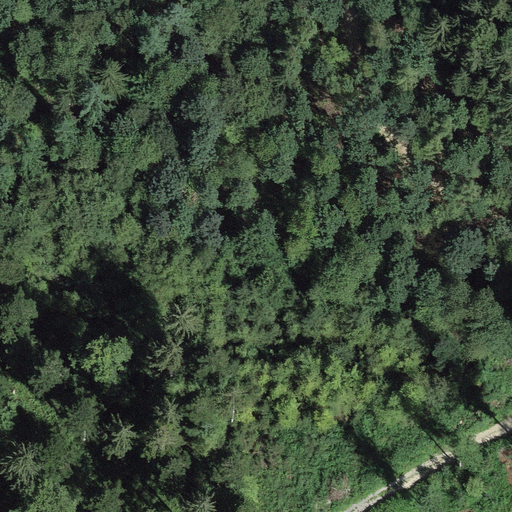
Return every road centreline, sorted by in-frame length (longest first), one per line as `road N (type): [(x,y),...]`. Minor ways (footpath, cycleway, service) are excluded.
road 1 (track): [(351,0),(351,38),(367,97),(511,277)]
road 2 (track): [(511,418),(349,511)]
